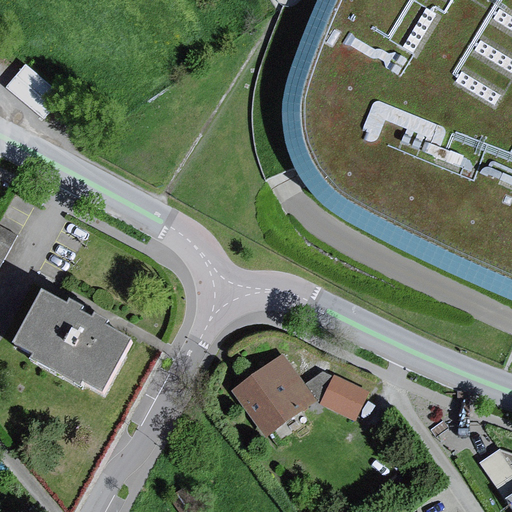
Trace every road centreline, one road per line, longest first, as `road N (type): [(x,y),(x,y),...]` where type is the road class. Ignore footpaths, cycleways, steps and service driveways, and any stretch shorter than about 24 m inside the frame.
road 1 (residential): [(511,392),(307,299),(226,290)]
road 2 (residential): [(226,290),(192,242),(163,222),(0,135)]
road 3 (residential): [(92,511),(226,290)]
